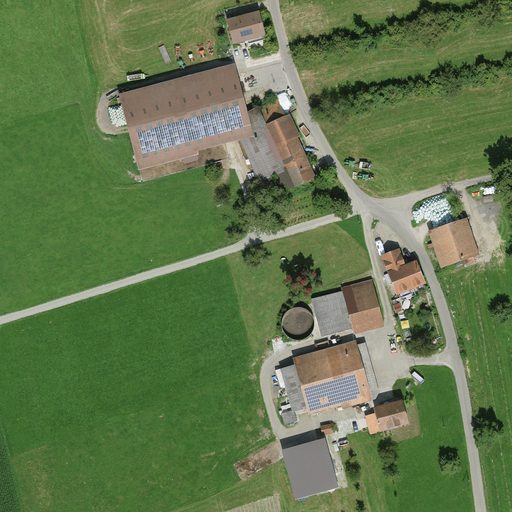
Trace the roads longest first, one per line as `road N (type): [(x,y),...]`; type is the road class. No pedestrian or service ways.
road 1 (residential): [(272,0),(313,130),(334,166),(408,238),(432,277),(466,405),(481,511)]
road 2 (track): [(0,321),(371,207)]
road 3 (track): [(243,472),(326,418),(374,401),(400,364),(454,356)]
road 4 (track): [(387,338),(368,336),(273,363),(267,386),(286,444)]
road 5 (track): [(400,364),(390,354),(366,227),(371,207)]
road 6 (track): [(511,174),(371,207)]
